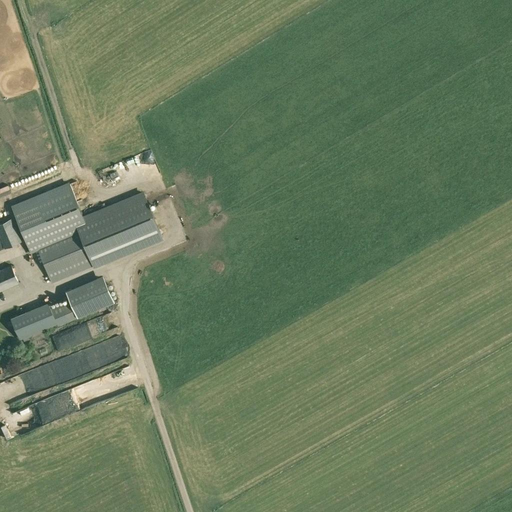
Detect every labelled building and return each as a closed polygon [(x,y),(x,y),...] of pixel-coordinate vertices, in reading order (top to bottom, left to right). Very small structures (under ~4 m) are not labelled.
[(14,205),(25,231),(30,245),(31,245),(33,251),(38,249),(52,282),(53,282),(54,284),(58,282),(57,280),(93,265),(94,268),(163,239),(143,191),(83,215),(69,182),(14,205)] [(0,223),(0,237),(5,248),(21,240),(12,218),(0,223)] [(0,291),(20,283),(11,264),(0,269),(0,291)] [(28,336),(57,324),(58,327),(114,302),(103,275),(66,291),(70,300),(51,308),(49,303),(11,318),(19,340),(23,338),(28,336)] [(110,311),(51,331),(58,350),(117,330),(110,311)] [(97,365),(94,358),(98,356),(92,343),(85,346),(94,366),(97,365)]
